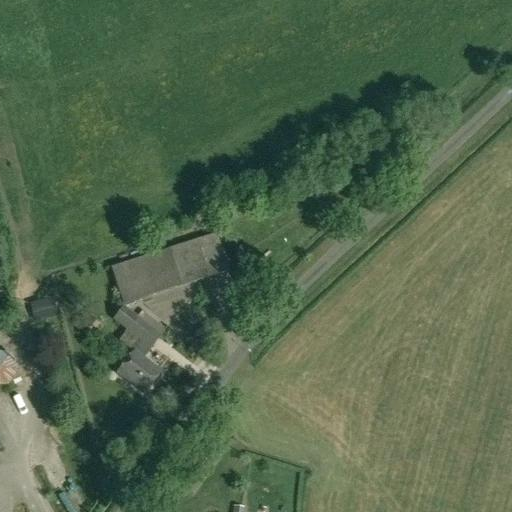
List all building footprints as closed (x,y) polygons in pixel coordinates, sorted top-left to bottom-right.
[(123,307),(228,272),(215,235),(110,269),(123,307)] [(122,308),(112,322),(126,332),(120,340),(143,357),(149,349),(151,350),(161,337),(159,335),(163,330),(144,315),(140,321),(122,308)] [(134,353),(116,375),(144,395),(160,372),(134,353)] [(0,387),(7,388),(17,373),(10,355),(0,354),(0,387)] [(221,457),(203,441),(172,480),(193,496),(221,457)]
